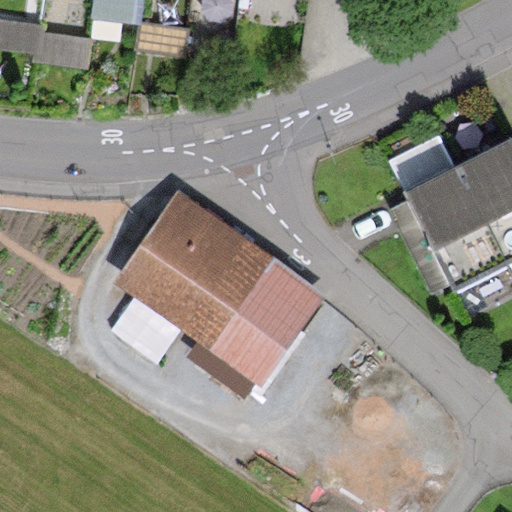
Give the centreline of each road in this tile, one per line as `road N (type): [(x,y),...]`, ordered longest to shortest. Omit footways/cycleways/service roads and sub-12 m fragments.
road 1 (residential): [(511,418),(277,212),(241,138)]
road 2 (residential): [(511,19),(381,86),(241,138)]
road 3 (residential): [(241,138),(158,149),(0,145)]
